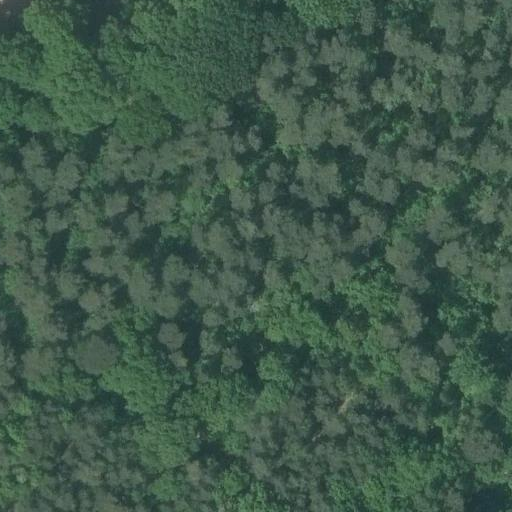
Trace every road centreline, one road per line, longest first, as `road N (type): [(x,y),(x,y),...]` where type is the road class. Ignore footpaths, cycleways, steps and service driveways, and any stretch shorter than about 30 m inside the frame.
road 1 (track): [(193,42),(511,384)]
road 2 (track): [(193,42),(98,103),(0,117)]
